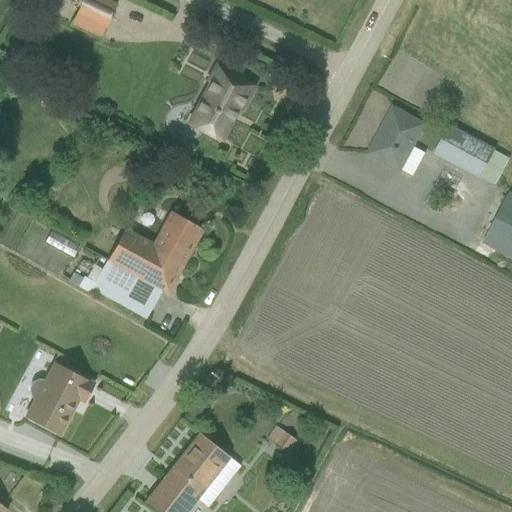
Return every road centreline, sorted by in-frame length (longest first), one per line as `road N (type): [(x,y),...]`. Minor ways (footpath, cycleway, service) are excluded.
road 1 (tertiary): [(341,67),(191,362),(79,511)]
road 2 (unclassified): [(341,67),(198,0)]
